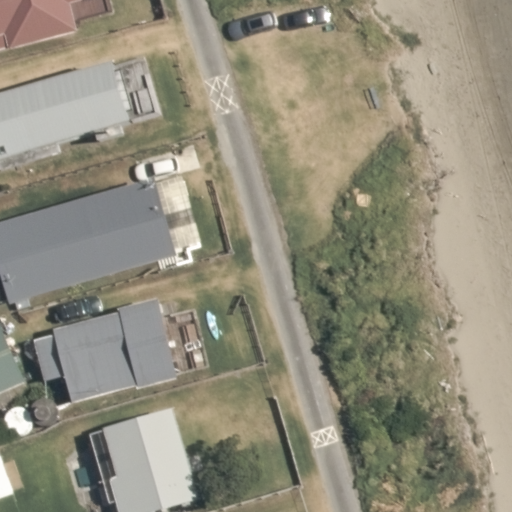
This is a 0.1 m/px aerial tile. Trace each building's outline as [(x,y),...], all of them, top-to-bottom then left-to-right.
[(88,0),(0,0),(0,52),(76,36),(72,16),(91,12),(88,0)] [(0,164),(128,128),(110,65),(0,96),(0,164)] [(202,254),(182,175),(0,222),(0,289),(4,306),(202,254)] [(175,381),(158,305),(30,334),(41,382),(62,377),(68,405),(175,381)] [(0,395),(26,382),(0,328),(0,395)] [(160,511),(194,504),(172,412),(99,430),(118,511),(160,511)] [(0,496),(9,494),(0,460),(0,496)]
